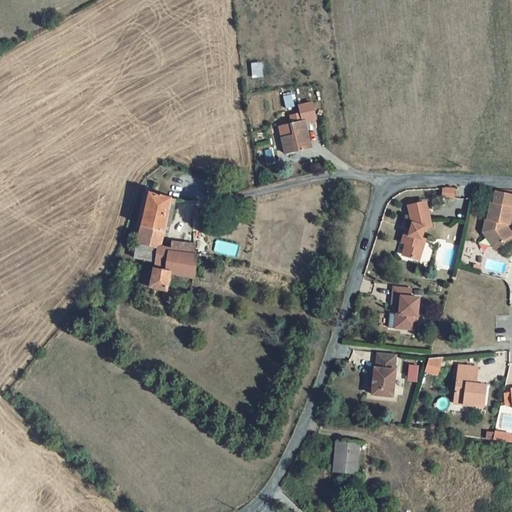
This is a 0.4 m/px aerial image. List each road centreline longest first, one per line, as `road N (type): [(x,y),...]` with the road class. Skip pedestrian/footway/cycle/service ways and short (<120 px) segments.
road 1 (residential): [(391,182),(305,422),(251,511)]
road 2 (residential): [(229,197),(344,172),(391,182)]
road 3 (residential): [(511,180),(391,182)]
